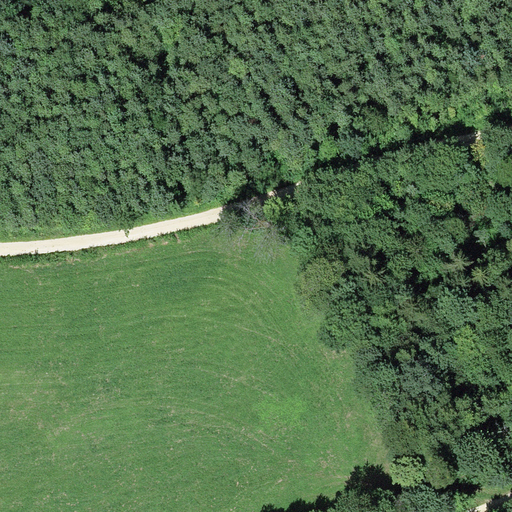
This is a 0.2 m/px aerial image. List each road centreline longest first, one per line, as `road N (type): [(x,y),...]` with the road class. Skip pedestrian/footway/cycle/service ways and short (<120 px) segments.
road 1 (track): [(0,248),(108,239),(370,163),(511,132)]
road 2 (track): [(353,487),(508,501)]
